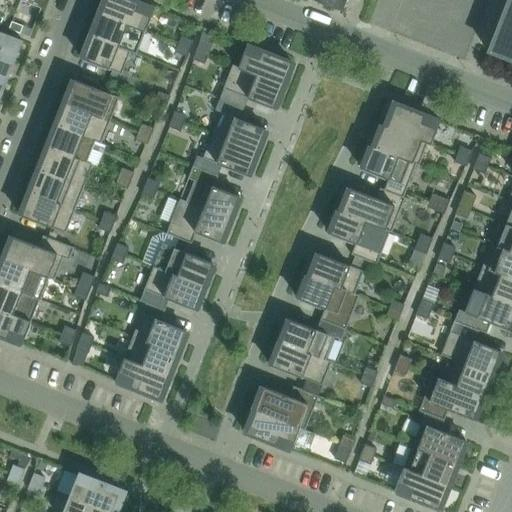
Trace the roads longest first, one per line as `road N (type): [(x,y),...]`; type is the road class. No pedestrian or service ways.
road 1 (residential): [(161,443),(327,30)]
road 2 (residential): [(213,461),(268,317),(394,56)]
road 3 (residential): [(0,179),(71,0)]
road 4 (residential): [(161,443),(0,385)]
road 5 (residential): [(337,511),(213,461)]
road 6 (residential): [(511,103),(394,56)]
